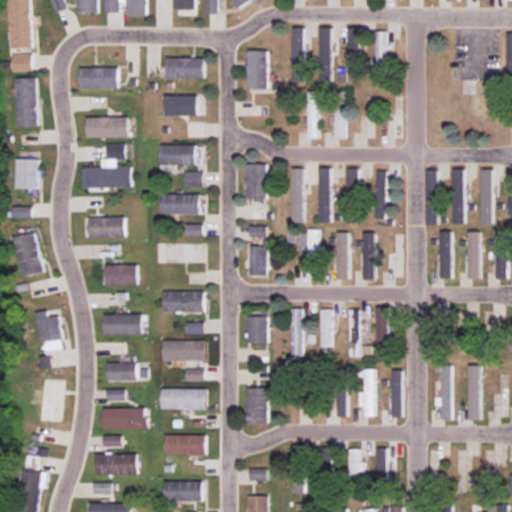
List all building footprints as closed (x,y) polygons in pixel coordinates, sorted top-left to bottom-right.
[(14,0),(15,48),(36,47),(34,0),(14,0)] [(58,0),(54,1),(59,12),(69,8),(65,0),(58,0)] [(100,12),(99,0),(79,0),(80,12),(100,12)] [(147,0),(105,0),(106,10),(128,10),(127,14),(147,15),(147,0)] [(196,0),(176,0),(177,9),(197,9),(196,0)] [(207,0),(208,14),(219,13),(218,0),(207,0)] [(305,27),(293,27),(294,82),(306,82),(305,27)] [(332,64),(333,27),(322,27),(321,64),(332,64)] [(349,74),(360,75),(361,28),(350,27),(349,74)] [(378,76),(389,76),(387,30),(377,30),(378,76)] [(268,50),(249,50),(249,88),(269,88),(268,50)] [(17,54),(17,71),(36,70),(35,54),(17,54)] [(205,78),(205,58),(167,57),(167,77),(205,78)] [(80,68),(81,88),(119,87),(118,67),(80,68)] [(21,77),(22,125),(41,125),(40,77),(21,77)] [(319,137),(320,90),(310,90),(309,137),(319,137)] [(198,95),(166,95),(166,115),(198,114),(198,95)] [(337,138),(347,138),(346,110),(336,110),(337,138)] [(87,137),(129,137),(128,117),(87,118),(87,137)] [(125,143),(107,143),(107,158),(125,158),(125,143)] [(161,164),(196,165),(196,145),(161,144),(161,164)] [(21,188),(42,188),(42,159),(21,158),(21,188)] [(131,187),(131,166),(117,166),(117,158),(102,158),(102,167),(83,167),(84,188),(131,187)] [(267,163),(247,164),(247,198),(267,198),(267,163)] [(305,223),(304,167),(293,168),(294,223),(305,223)] [(332,168),(320,168),(321,222),(332,222),(332,168)] [(347,222),(359,223),(361,168),(348,168),(347,222)] [(455,223),(466,223),(465,168),(454,169),(455,223)] [(427,169),(428,224),(441,224),(441,169),(427,169)] [(494,224),(493,169),(482,169),(483,224),(494,224)] [(388,170),(378,170),(377,218),(387,218),(388,170)] [(204,171),(185,171),(185,187),(203,187),(204,171)] [(199,214),(199,194),(161,194),(161,214),(199,214)] [(35,206),(18,206),(17,217),(35,217),(35,206)] [(124,216),(89,217),(89,237),(125,236),(124,216)] [(203,223),(186,224),(186,235),(203,235),(203,223)] [(267,225),(249,225),(249,236),(267,235),(267,225)] [(319,276),(320,229),(309,229),(309,234),(302,234),(301,268),(309,268),(309,276),(319,276)] [(453,230),(442,230),(441,278),(453,278),(453,230)] [(481,231),(470,231),(470,278),(481,278),(481,231)] [(46,272),(38,232),(19,236),(27,276),(46,272)] [(350,232),(339,232),(339,279),(350,279),(350,232)] [(364,279),(376,279),(376,232),(365,232),(364,279)] [(508,278),(508,235),(498,235),(498,278),(508,278)] [(268,275),(267,245),(250,245),(250,275),(268,275)] [(104,285),(136,285),(136,264),(104,264),(104,285)] [(203,291),(163,291),(163,312),(204,311),(203,291)] [(392,361),(392,306),(377,307),(378,361),(392,361)] [(293,356),(305,356),(304,308),(292,308),(293,356)] [(333,346),(333,308),(323,308),(323,346),(333,346)] [(360,309),(350,309),(351,356),(361,356),(360,309)] [(44,342),(63,339),(60,315),(51,316),(50,310),(40,312),(44,342)] [(140,313),(103,314),(103,334),(141,333),(140,313)] [(268,316),(248,316),(248,343),(268,343),(268,316)] [(186,333),(203,333),(203,322),(186,322),(186,333)] [(163,340),(163,360),(206,360),(206,340),(163,340)] [(136,362),(106,363),(107,380),(136,380),(136,362)] [(452,365),(442,366),(443,396),(436,397),(436,405),(442,405),(443,420),(453,419),(452,365)] [(481,365),(470,365),(470,419),(481,419),(481,365)] [(186,381),(203,381),(203,369),(186,369),(186,381)] [(375,369),(365,369),(366,391),(360,392),(360,406),(366,406),(366,416),(377,416),(375,369)] [(393,416),(402,417),(403,370),(393,369),(393,416)] [(61,422),(65,381),(46,379),(42,420),(61,422)] [(348,385),(338,385),(339,416),(348,416),(348,385)] [(247,423),(269,422),(268,387),(247,387),(247,423)] [(125,388),(107,389),(107,400),(125,400),(125,388)] [(206,388),(161,388),(161,408),(205,409),(206,388)] [(145,407),(103,408),(104,428),(145,427),(145,407)] [(206,435),(165,434),(165,453),(205,454),(206,435)] [(103,435),(103,445),(121,445),(121,435),(103,435)] [(306,445),(294,445),(294,464),(305,464),(306,445)] [(360,448),(350,449),(351,474),(365,474),(364,462),(360,462),(360,448)] [(388,448),(378,448),(379,485),(392,485),(391,457),(388,457),(388,448)] [(96,474),(136,474),(136,453),(96,454),(96,474)] [(268,480),(267,468),(250,468),(250,480),(268,480)] [(32,511),(40,511),(47,471),(30,469),(24,511),(32,511)] [(295,469),(294,492),(306,492),(307,469),(295,469)] [(202,480),(163,481),(164,501),(202,500),(202,480)] [(268,511),(268,495),(248,496),(248,511),(268,511)] [(90,511),(131,511),(131,503),(91,503),(90,511)] [(508,511),(509,503),(489,504),(488,511),(493,511),(497,511),(508,511)]
